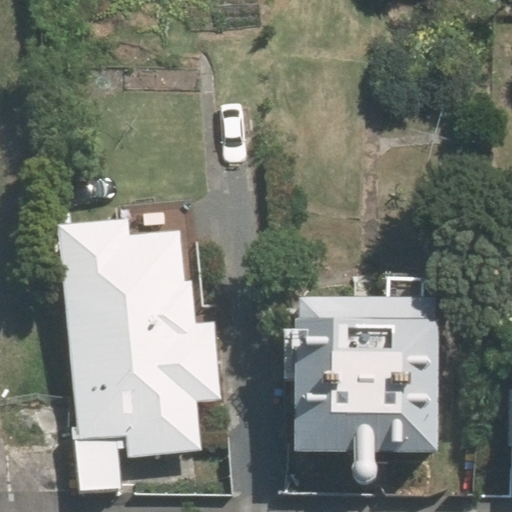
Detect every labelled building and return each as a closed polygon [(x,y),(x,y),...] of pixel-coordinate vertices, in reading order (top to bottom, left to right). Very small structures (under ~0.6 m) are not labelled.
[(0,0),(0,206),(48,196),(32,122),(5,0),(0,0)] [(126,210),(58,218),(88,488),(131,483),(128,452),(205,443),(200,394),(227,391),(217,317),(199,320),(188,223),(128,231),(126,210)] [(511,275),(500,275),(500,342),(511,340),(511,275)] [(438,293),(304,292),(303,446),(437,447),(438,293)] [(0,441),(63,437),(55,325),(0,329),(0,441)]
